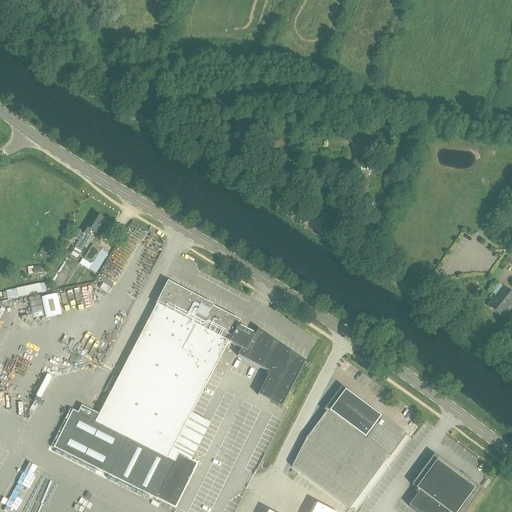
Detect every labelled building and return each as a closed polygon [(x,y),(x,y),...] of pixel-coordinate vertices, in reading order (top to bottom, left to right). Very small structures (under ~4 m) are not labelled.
[(370,171),(356,165),(351,177),(364,183),(370,171)] [(79,230),(73,238),(79,241),(74,248),(80,252),(90,237),(87,235),(90,231),(95,234),(103,221),(93,215),(85,227),(83,226),(80,231),(79,230)] [(82,259),(80,263),(95,273),(107,254),(92,246),(84,260),(82,259)] [(42,265),(28,268),(29,274),(40,272),(41,274),(45,274),(44,268),(43,268),(42,265)] [(281,408),(305,362),(258,330),(254,336),(238,328),(237,327),(240,321),(213,307),(213,306),(168,282),(156,305),(95,422),(73,411),(54,447),(175,510),(198,465),(191,461),(210,424),(191,414),(228,343),(234,346),(233,348),(237,350),(238,348),(241,350),(237,356),(269,373),(258,395),(281,408)] [(489,292),(495,297),(488,306),(503,318),(511,305),(511,294),(502,287),(497,283),(489,292)] [(112,289),(103,284),(100,289),(108,294),(112,289)] [(57,295),(41,298),(45,318),(61,315),(57,295)] [(358,437),(344,456),(374,477),(388,459),(406,434),(342,386),(323,411),(358,437)] [(465,511),(482,490),(434,455),(412,485),(420,491),(408,506),(415,511),(465,511)]
